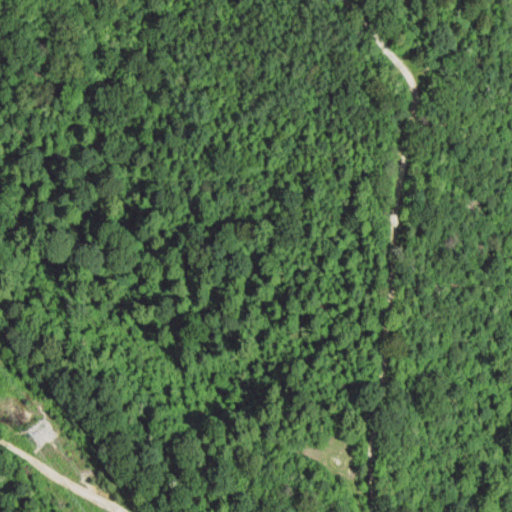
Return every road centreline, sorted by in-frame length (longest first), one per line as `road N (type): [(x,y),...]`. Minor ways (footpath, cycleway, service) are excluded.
road 1 (track): [(350,0),(408,63),(413,105),(395,193),(369,446),(370,511)]
road 2 (track): [(127,511),(0,442)]
